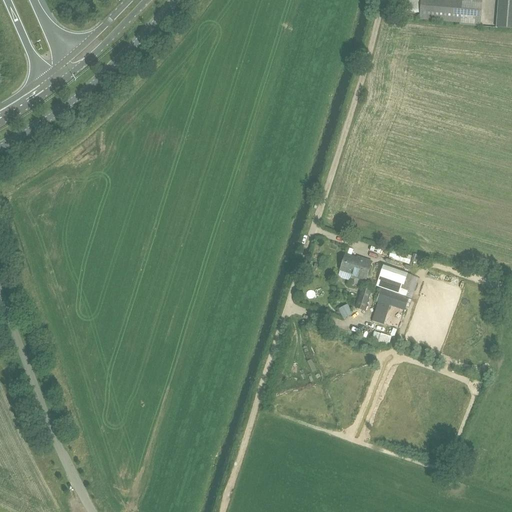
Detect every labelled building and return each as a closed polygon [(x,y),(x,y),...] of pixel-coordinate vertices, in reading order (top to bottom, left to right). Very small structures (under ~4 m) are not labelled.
[(481,1),(472,0),(400,0),(400,11),(420,13),(419,19),(459,22),(459,25),(479,26),(481,1)] [(511,28),(511,0),(498,0),(496,27),(511,28)] [(392,249),(388,258),(409,265),(412,256),(392,249)] [(352,275),(351,276),(365,280),(371,261),(357,257),(357,258),(346,255),(341,271),(352,275)] [(383,265),(376,287),(398,294),(405,272),(383,265)] [(361,287),(355,308),(365,312),(372,291),(361,287)] [(404,309),(408,298),(382,289),(378,301),(404,309)] [(374,321),(382,324),(388,306),(379,304),(374,321)] [(347,306),(339,310),(344,319),(352,315),(347,306)] [(373,335),(391,342),(395,332),(377,326),(373,335)]
